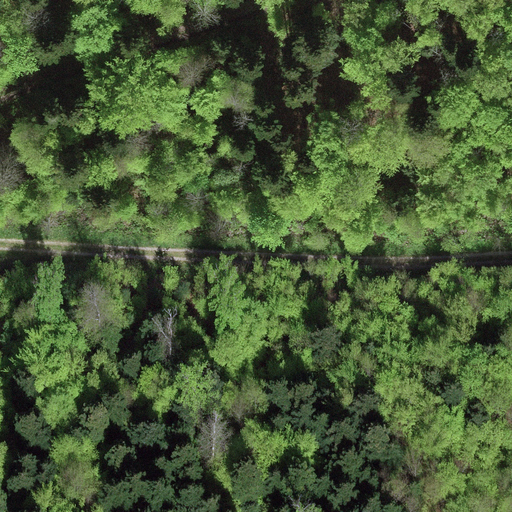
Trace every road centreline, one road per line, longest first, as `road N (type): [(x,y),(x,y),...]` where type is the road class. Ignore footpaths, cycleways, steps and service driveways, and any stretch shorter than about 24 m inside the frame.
road 1 (track): [(511,257),(0,245)]
road 2 (track): [(0,91),(270,0)]
